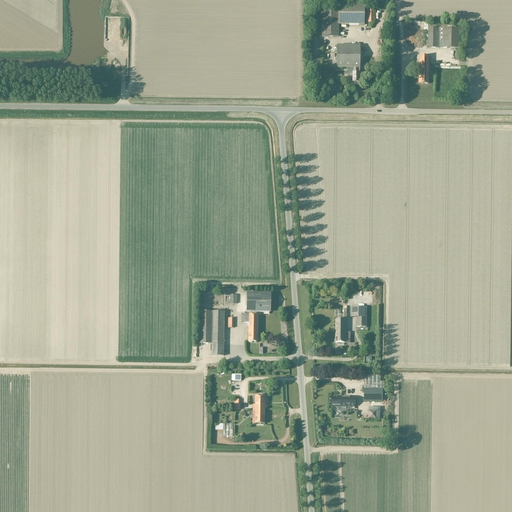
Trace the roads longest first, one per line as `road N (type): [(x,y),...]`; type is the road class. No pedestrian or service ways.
road 1 (unclassified): [(311,511),(280,110)]
road 2 (unclassified): [(280,110),(0,106)]
road 3 (unclassified): [(511,112),(280,110)]
